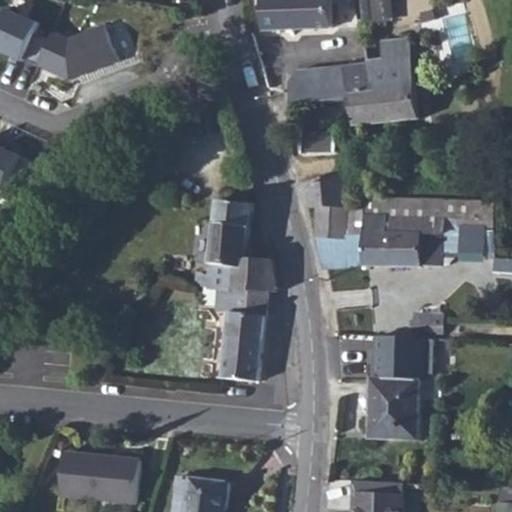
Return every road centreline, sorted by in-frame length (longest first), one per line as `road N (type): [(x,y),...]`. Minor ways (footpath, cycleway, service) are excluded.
road 1 (tertiary): [(315,431),(309,315),(288,198),(237,65),(222,0)]
road 2 (residential): [(0,400),(315,431)]
